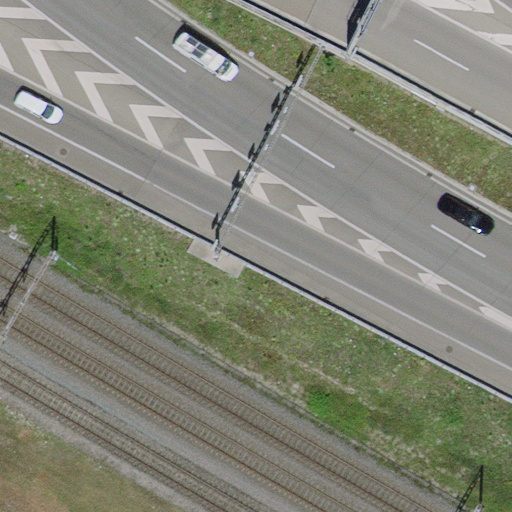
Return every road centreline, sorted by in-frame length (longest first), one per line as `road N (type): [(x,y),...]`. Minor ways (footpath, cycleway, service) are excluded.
road 1 (motorway): [(0,83),(511,345)]
road 2 (motorway): [(86,0),(315,154),(511,269)]
road 3 (motorway): [(511,92),(343,0)]
